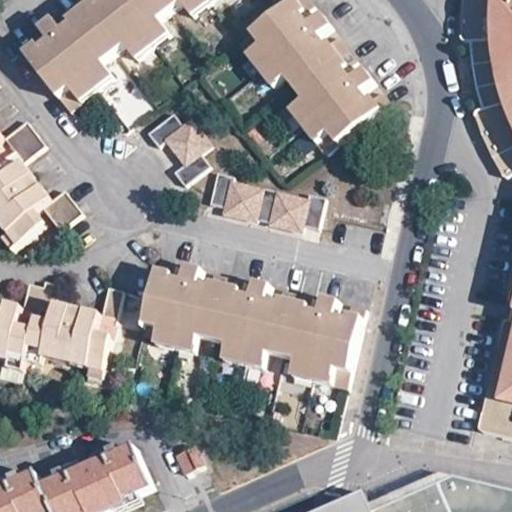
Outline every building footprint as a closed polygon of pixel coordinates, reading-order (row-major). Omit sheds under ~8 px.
[(116,0),(106,8),(100,0),(77,0),(66,9),(75,20),(81,27),(49,51),(44,45),(34,34),(23,43),(72,109),(85,99),(81,93),(95,83),(113,69),(108,61),(131,44),(136,50),(153,37),(168,26),(163,19),(186,0),(187,0),(192,7),(201,0),(275,0),(284,11),(242,43),(252,55),(258,50),(270,66),(282,82),(289,77),(307,99),(300,105),(312,121),(324,135),(318,141),(328,154),(393,103),(383,90),(372,99),(365,105),(341,73),(347,69),(348,68),(358,59),(341,35),(330,44),(323,49),(299,19),(305,13),(318,4),(314,0),(116,0)] [(100,0),(106,8),(116,0),(100,0)] [(196,13),(212,1),(210,0),(201,0),(192,7),(196,13)] [(511,0),(467,0),(465,32),(465,36),(465,39),(468,41),(471,42),(511,39),(511,0)] [(314,23),(305,13),(299,19),(323,49),(330,44),(323,35),(314,23)] [(326,13),(314,23),(323,35),(336,26),(326,13)] [(43,24),(54,37),(66,28),(56,14),(43,24)] [(54,37),(44,45),(49,51),(81,27),(75,20),(66,28),(54,37)] [(168,26),(153,37),(157,43),(173,31),(168,26)] [(157,43),(153,37),(136,50),(141,57),(157,43)] [(511,39),(471,42),(475,64),(511,61),(511,39)] [(258,50),(252,55),(263,71),(270,66),(258,50)] [(511,61),(475,64),(478,79),(481,93),(511,83),(511,61)] [(282,82),(270,66),(263,71),(275,87),(282,82)] [(369,68),(355,78),(364,90),(378,81),(369,68)] [(113,69),(95,83),(100,88),(118,74),(113,69)] [(355,78),(347,69),(341,73),(365,105),(372,99),(364,90),(355,78)] [(100,88),(95,83),(81,93),(85,99),(100,88)] [(511,83),(481,93),(484,112),(511,103),(511,83)] [(511,103),(484,112),(481,113),(480,116),(480,120),(503,173),(506,176),(509,177),(511,176),(511,296),(511,297),(511,302),(511,304),(511,322),(510,323),(507,324),(506,327),(479,440),(511,447),(511,103)] [(312,121),(300,105),(294,110),(306,126),(312,121)] [(180,114),(156,130),(164,142),(173,136),(188,126),(180,114)] [(0,216),(9,228),(18,239),(47,218),(37,206),(44,201),(62,223),(83,206),(65,185),(54,193),(43,179),(17,199),(8,188),(35,168),(24,155),(45,139),(28,116),(6,132),(0,124),(0,216)] [(188,126),(173,136),(192,165),(207,155),(218,148),(199,119),(188,126)] [(324,135),(312,121),(306,126),(318,141),(324,135)] [(215,167),(207,155),(192,165),(181,172),(189,184),(215,167)] [(17,199),(43,179),(35,168),(8,188),(17,199)] [(238,176),(222,172),(215,202),(231,206),(237,182),(238,176)] [(237,182),(231,206),(230,212),(259,219),(260,217),(266,188),(237,182)] [(267,186),(266,188),(260,217),(276,220),(283,192),(283,190),(267,186)] [(312,199),(283,192),(276,220),(276,222),(305,229),(306,223),(312,199)] [(313,194),(312,199),(306,223),(322,227),(329,197),(313,194)] [(18,239),(9,228),(3,232),(13,244),(18,239)] [(176,279),(177,272),(180,257),(165,253),(157,285),(147,327),(163,330),(185,336),(202,340),(205,332),(233,339),(231,348),(252,353),(271,358),(273,349),(303,357),(300,365),(319,370),(337,374),(335,382),(353,387),(371,304),(354,300),(350,314),(350,321),(313,313),(313,305),(317,291),(287,283),(283,298),(282,306),(245,296),(247,288),(250,274),(219,267),(215,281),(214,289),(176,279)] [(189,275),(207,278),(209,264),(193,260),(189,275)] [(189,275),(177,272),(176,279),(214,289),(215,281),(207,278),(189,275)] [(0,352),(12,355),(13,350),(16,343),(31,346),(91,359),(106,363),(114,330),(100,326),(105,307),(87,303),(79,336),(65,333),(73,300),(58,296),(61,279),(47,275),(45,283),(30,279),(25,303),(8,299),(1,330),(0,329),(0,352)] [(258,292),(274,296),(277,280),(262,276),(258,292)] [(110,281),(105,307),(118,311),(124,284),(110,281)] [(282,306),(283,298),(274,296),(258,292),(247,288),(245,296),(282,306)] [(326,308),(341,312),(344,297),(329,293),(326,308)] [(8,299),(0,297),(0,329),(1,330),(8,299)] [(87,303),(73,300),(65,333),(79,336),(87,303)] [(350,321),(350,314),(341,312),(326,308),(313,305),(313,313),(350,321)] [(182,344),(185,336),(163,330),(162,340),(182,344)] [(200,349),(202,340),(185,336),(182,344),(200,349)] [(30,354),(31,346),(16,343),(13,350),(30,354)] [(250,361),(252,353),(231,348),(229,356),(250,361)] [(0,361),(11,364),(12,355),(0,352),(0,361)] [(269,366),(271,358),(252,353),(250,361),(269,366)] [(104,370),(106,363),(91,359),(89,367),(104,370)] [(317,378),(319,370),(300,365),(298,373),(317,378)] [(4,368),(3,381),(25,383),(26,370),(4,368)] [(337,374),(319,370),(317,378),(335,382),(337,374)] [(122,456),(114,460),(99,467),(92,470),(86,473),(70,479),(61,484),(46,491),(55,511),(124,511),(131,509),(129,505),(155,493),(136,450),(122,456)] [(119,450),(112,454),(114,460),(122,456),(119,450)] [(179,458),(188,477),(197,473),(206,469),(198,450),(179,458)] [(99,467),(114,460),(112,454),(96,461),(99,467)] [(96,461),(83,467),(86,473),(92,470),(99,467),(96,461)] [(70,479),(86,473),(83,467),(68,474),(70,479)] [(70,479),(68,474),(59,478),(61,484),(70,479)] [(24,483),(15,487),(0,494),(0,493),(0,511),(55,511),(46,491),(39,476),(24,483)] [(21,476),(12,480),(15,487),(24,483),(21,476)] [(354,500),(325,511),(511,511),(511,494),(434,477),(360,511),(354,500)] [(0,492),(0,494),(15,487),(12,480),(0,486),(0,492)]
